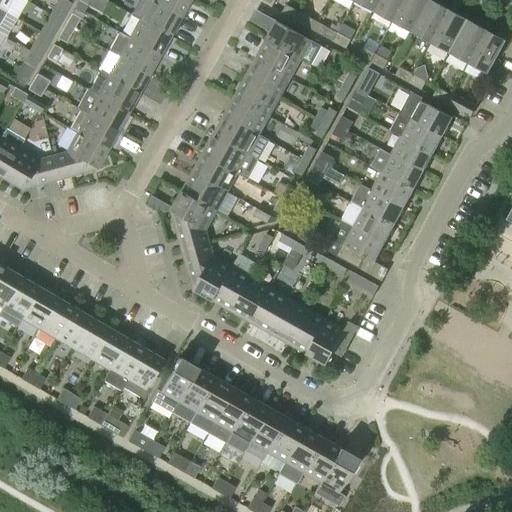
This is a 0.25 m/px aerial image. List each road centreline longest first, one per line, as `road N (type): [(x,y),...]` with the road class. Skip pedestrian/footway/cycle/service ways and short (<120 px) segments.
road 1 (residential): [(171,287),(325,383),(344,387),(366,365),(511,100)]
road 2 (residential): [(127,165),(227,0)]
